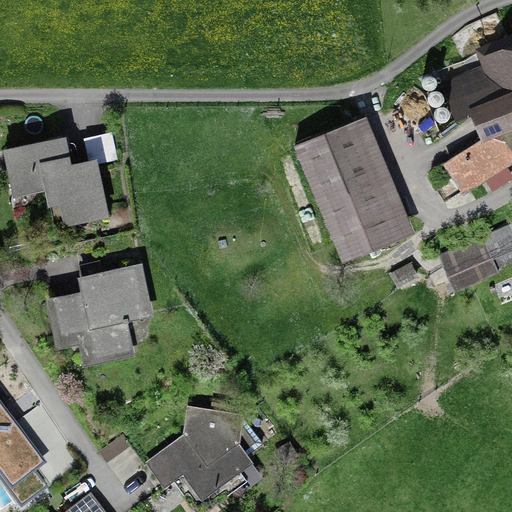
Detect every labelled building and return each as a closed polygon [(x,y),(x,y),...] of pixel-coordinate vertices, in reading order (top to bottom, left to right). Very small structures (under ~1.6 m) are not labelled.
[(509,160),(492,131),(511,122),(511,37),(492,46),(502,69),(447,92),(458,119),(478,110),(488,136),(461,152),(454,164),(466,185),(484,175),(490,186),(510,175),(504,164),(509,160)] [(354,120),(295,144),(343,261),(402,237),(354,120)] [(62,141),(9,152),(15,180),(19,180),(21,190),(50,184),(58,221),(103,212),(93,163),(68,168),(62,141)] [(511,224),(441,255),(456,290),(499,271),(497,268),(511,261),(511,224)] [(82,278),(85,292),(55,299),(62,331),(92,325),(98,354),(130,347),(125,322),(129,321),(128,317),(143,314),(134,267),(82,278)] [(0,462),(14,481),(42,460),(0,403),(0,462)] [(187,433),(149,460),(159,474),(168,468),(199,511),(243,479),(235,468),(249,458),(246,454),(262,442),(242,414),(189,406),(185,431),(187,433)]
